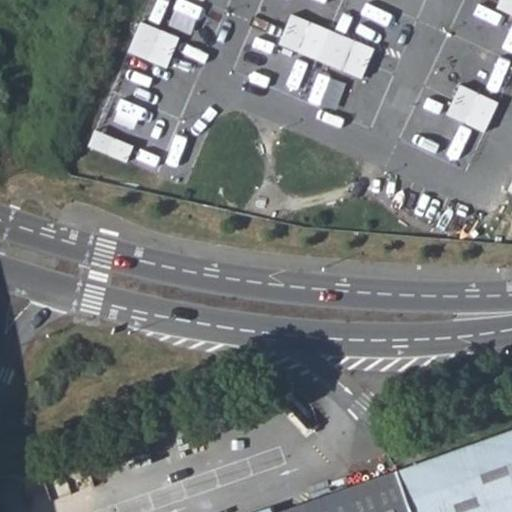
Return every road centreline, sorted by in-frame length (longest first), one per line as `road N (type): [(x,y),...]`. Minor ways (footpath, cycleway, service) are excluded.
road 1 (primary): [(511,309),(230,278),(0,221)]
road 2 (primary): [(64,293),(224,327),(350,340),(511,314)]
